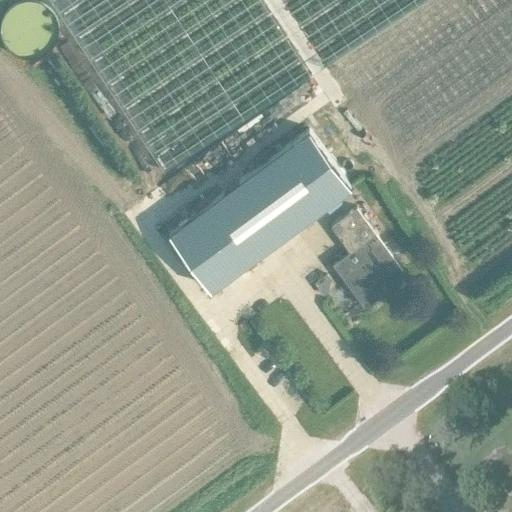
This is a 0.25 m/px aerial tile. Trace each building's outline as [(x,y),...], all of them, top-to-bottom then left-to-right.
[(319,0),(293,17),(309,43),(360,11),(353,0),(319,0)] [(309,128),(169,231),(211,287),(350,184),(309,128)] [(380,284),(401,268),(355,206),(330,225),(349,251),(332,263),(363,306),(385,290),(380,284)] [(328,229),(313,235),(318,246),(333,239),(328,229)] [(258,297),(270,290),(261,275),(250,282),(258,297)] [(511,461),(508,457),(487,473),(511,507),(511,506),(511,461)]
